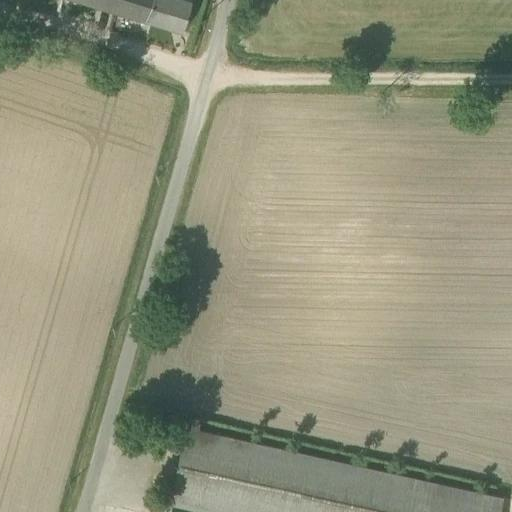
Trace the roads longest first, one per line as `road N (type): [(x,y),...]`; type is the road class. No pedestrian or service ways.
road 1 (unclassified): [(224,0),(81,511)]
road 2 (track): [(511,77),(202,75),(0,7)]
